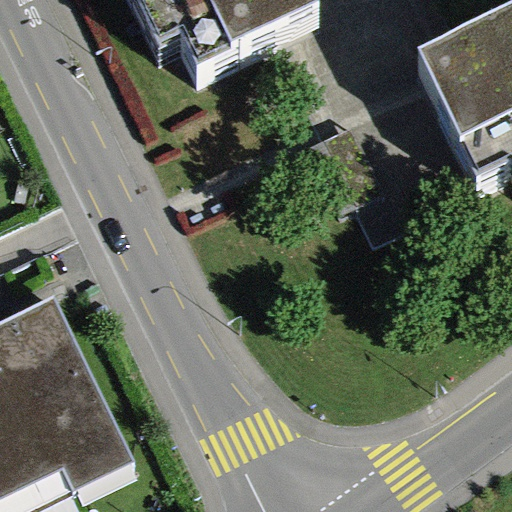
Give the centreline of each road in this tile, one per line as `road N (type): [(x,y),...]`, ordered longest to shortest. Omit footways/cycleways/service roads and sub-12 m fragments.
road 1 (residential): [(13,0),(265,511)]
road 2 (tertiary): [(511,408),(365,511)]
